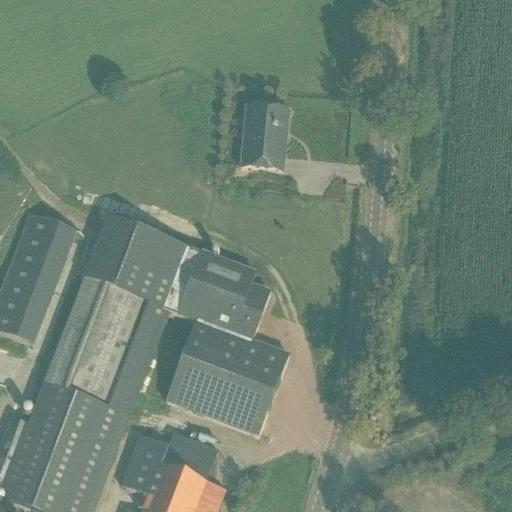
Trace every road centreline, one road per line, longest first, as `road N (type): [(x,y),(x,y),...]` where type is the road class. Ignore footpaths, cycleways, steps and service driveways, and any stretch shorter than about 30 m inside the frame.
road 1 (tertiary): [(332,464),(370,285),(388,0)]
road 2 (unclassified): [(332,464),(385,456),(511,402)]
